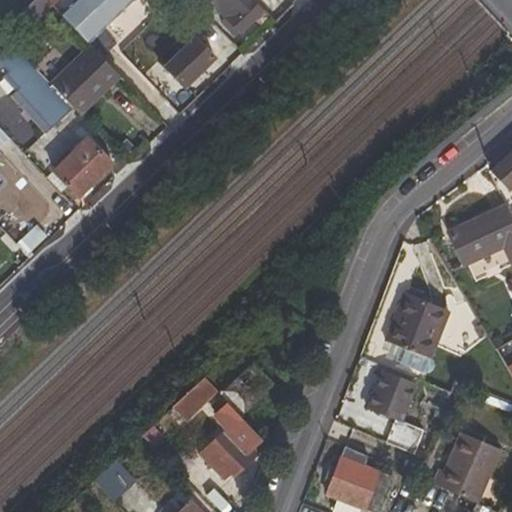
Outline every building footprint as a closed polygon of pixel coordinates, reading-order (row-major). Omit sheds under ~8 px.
[(47,14),(34,0),(22,12),(15,18),(28,32),(47,14)] [(75,0),(60,14),(87,43),(116,17),(114,14),(127,2),(129,4),(133,0),(75,0)] [(207,0),(240,34),(263,12),(251,0),(207,0)] [(114,14),(116,17),(129,4),(127,2),(114,14)] [(14,5),(0,18),(0,31),(1,32),(15,18),(22,12),(14,5)] [(216,59),(195,37),(163,68),(183,89),(216,59)] [(73,109),(50,85),(8,40),(0,46),(0,74),(1,76),(6,71),(21,86),(15,94),(50,131),(73,109)] [(73,109),(80,115),(120,77),(90,46),(50,85),(73,109)] [(10,98),(45,135),(50,131),(15,94),(10,98)] [(53,172),(47,179),(60,194),(68,186),(78,198),(113,165),(87,138),(52,170),(53,172)] [(511,152),(491,173),(508,190),(511,186),(511,152)] [(475,284),(511,265),(511,218),(505,204),(446,232),(462,267),(467,265),(475,284)] [(385,342),(404,350),(399,362),(430,373),(433,367),(432,363),(430,360),(448,312),(403,294),(385,342)] [(276,385),(253,361),(219,393),(228,402),(242,417),(276,385)] [(423,373),(430,373),(399,362),(398,363),(423,373)] [(415,383),(382,370),(366,408),(399,421),(415,383)] [(180,426),(217,392),(203,376),(167,411),(180,426)] [(475,399),(511,412),(511,404),(478,391),(475,399)] [(257,454),(252,448),(261,438),(242,417),(228,402),(216,414),(227,426),(199,454),(222,478),(229,472),(233,476),(257,454)] [(437,469),(431,484),(476,503),(478,504),(501,451),(460,434),(443,472),(437,469)] [(366,466),(370,457),(344,446),(324,495),(337,500),(361,511),(364,511),(376,511),(391,476),(366,466)] [(100,488),(110,478),(103,471),(93,480),(100,488)] [(333,511),(359,511),(361,511),(337,500),(332,511),(333,511)] [(201,511),(191,501),(180,511),(201,511)] [(471,511),(495,511),(478,504),(476,503),(471,511)]
